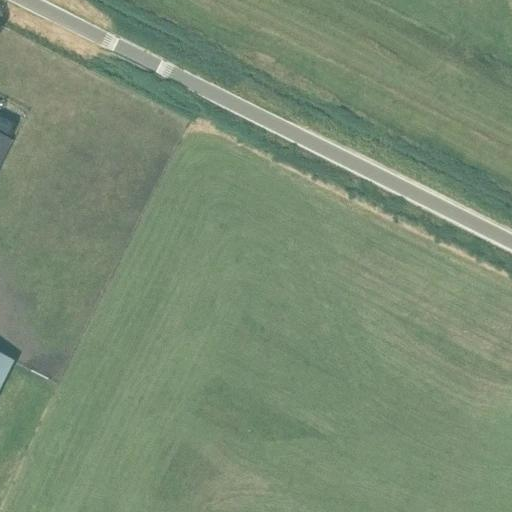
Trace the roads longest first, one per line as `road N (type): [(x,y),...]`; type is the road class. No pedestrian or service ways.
road 1 (unclassified): [(511,242),(24,0)]
road 2 (track): [(250,0),(511,129)]
